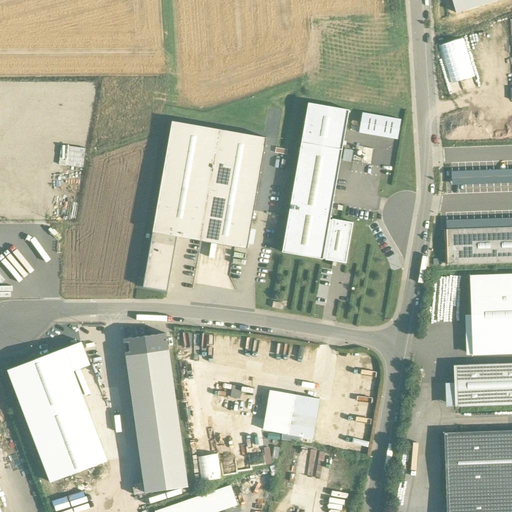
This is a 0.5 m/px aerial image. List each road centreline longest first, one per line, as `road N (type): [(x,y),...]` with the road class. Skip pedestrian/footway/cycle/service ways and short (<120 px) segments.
road 1 (unclassified): [(14,324),(104,308),(172,311),(399,344)]
road 2 (unclassified): [(399,344),(424,204),(414,0)]
road 3 (unclassified): [(399,344),(368,511)]
